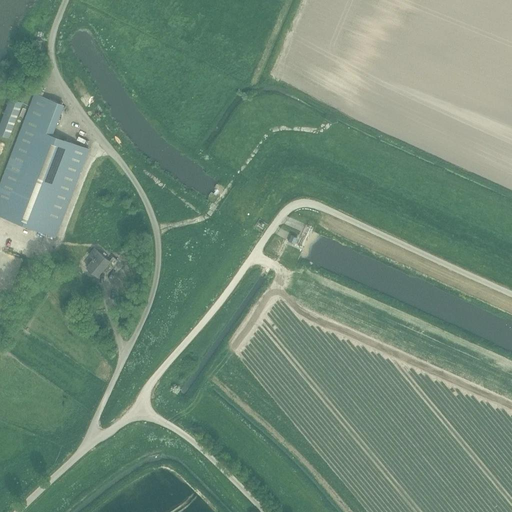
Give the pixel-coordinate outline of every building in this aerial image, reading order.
[(35,94),(27,115),(23,125),(46,133),(58,103),(35,94)] [(0,142),(14,148),(21,131),(13,128),(22,103),(10,98),(3,115),(0,124),(0,142)] [(105,121),(113,130),(117,126),(109,117),(105,121)] [(21,131),(14,148),(0,185),(0,215),(55,237),(88,151),(89,149),(46,133),(23,125),(21,131)] [(291,234),(288,241),(293,243),(294,244),(297,237),(291,234)] [(94,248),(89,255),(93,258),(86,267),(97,276),(104,266),(110,271),(118,260),(113,256),(109,260),(94,248)]
